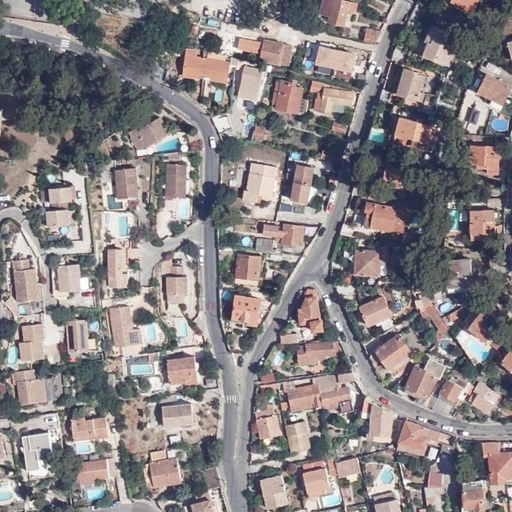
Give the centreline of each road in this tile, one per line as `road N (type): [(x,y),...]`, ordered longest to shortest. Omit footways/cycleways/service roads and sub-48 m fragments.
road 1 (residential): [(235,492),(229,376),(212,318),(208,126),(120,66),(0,27)]
road 2 (residential): [(310,263),(377,394),(450,426),(511,430)]
road 3 (residential): [(310,263),(337,213),(387,42),(409,0)]
road 4 (residential): [(235,492),(249,373),(310,263)]
